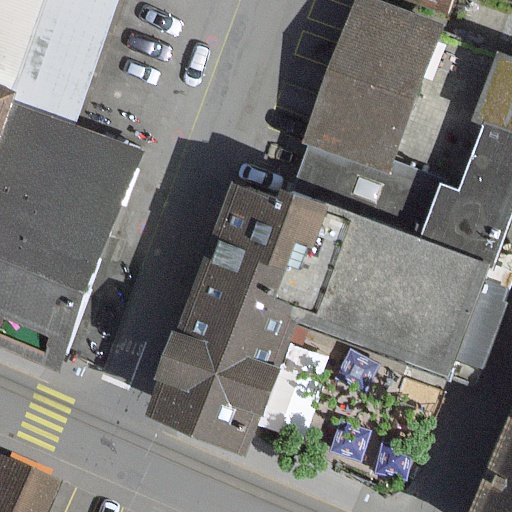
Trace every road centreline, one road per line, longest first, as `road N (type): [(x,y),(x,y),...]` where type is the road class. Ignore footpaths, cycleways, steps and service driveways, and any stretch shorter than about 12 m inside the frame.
road 1 (residential): [(280,0),(108,447)]
road 2 (tertiary): [(241,511),(108,447)]
